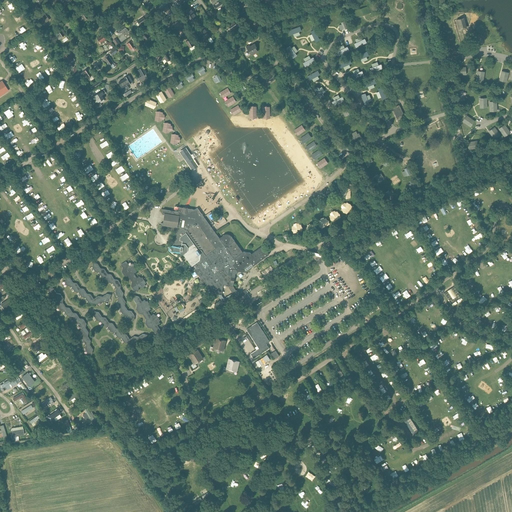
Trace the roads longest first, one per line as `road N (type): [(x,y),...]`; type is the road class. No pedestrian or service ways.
road 1 (residential): [(348,154),(282,64),(238,83),(207,58),(0,178)]
road 2 (residential): [(392,131),(410,124),(391,84),(396,31),(365,28),(333,43),(324,57),(361,113),(387,120)]
road 3 (unclassified): [(242,300),(346,233),(470,175)]
road 4 (residential): [(242,300),(96,390)]
road 5 (residential): [(76,42),(110,79),(172,41),(145,1)]
road 6 (residential): [(23,289),(149,202)]
road 7 (residential): [(96,390),(66,409),(0,325)]
road 8 (residential): [(96,390),(23,289)]
